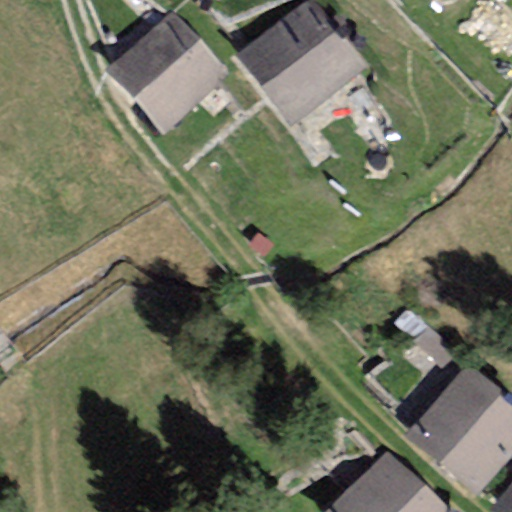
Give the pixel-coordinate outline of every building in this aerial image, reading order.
[(357,71),(301,9),(239,65),(295,127),(357,71)] [(223,79),(167,17),(105,73),(161,135),(223,79)] [(511,457),(511,423),(465,380),(404,445),(468,504),(511,457)] [(435,511),(381,462),(334,511),(435,511)] [(511,511),(511,489),(494,511),(511,511)]
